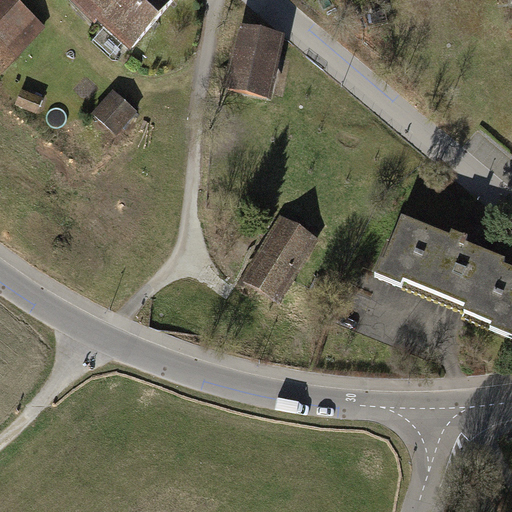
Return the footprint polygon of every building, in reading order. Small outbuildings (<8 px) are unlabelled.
[(46,25),(17,0),(0,0),(0,73),(2,75),(46,25)] [(74,0),(135,52),(180,0),(74,0)] [(364,32),(385,27),(381,12),(360,16),(364,32)] [(275,102),(288,39),(245,30),(231,93),(275,102)] [(142,115),(114,91),(93,116),(121,140),(142,115)] [(276,313),(320,240),(281,216),(276,224),(266,218),(255,236),(265,243),(236,289),(276,313)] [(397,217),(371,276),(511,338),(511,273),(501,269),(503,264),(397,217)]
